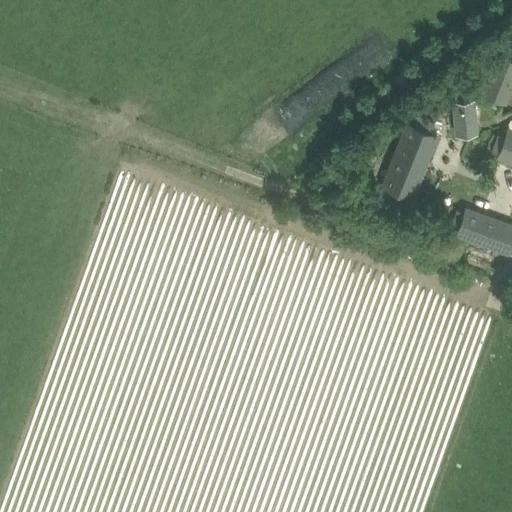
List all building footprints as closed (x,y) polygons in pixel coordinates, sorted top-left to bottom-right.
[(511,55),(497,50),(480,92),(508,103),(511,92),(511,55)] [(432,98),(427,105),(435,112),(440,106),(432,98)] [(475,98),(452,99),(455,135),(478,133),(475,98)] [(405,195),(413,198),(439,134),(431,131),(435,121),(416,114),(413,123),(406,121),(380,185),(387,188),(383,196),(402,203),(405,195)] [(511,126),(509,125),(497,157),(511,162),(511,126)] [(459,234),(508,251),(511,239),(511,223),(467,209),(459,234)]
